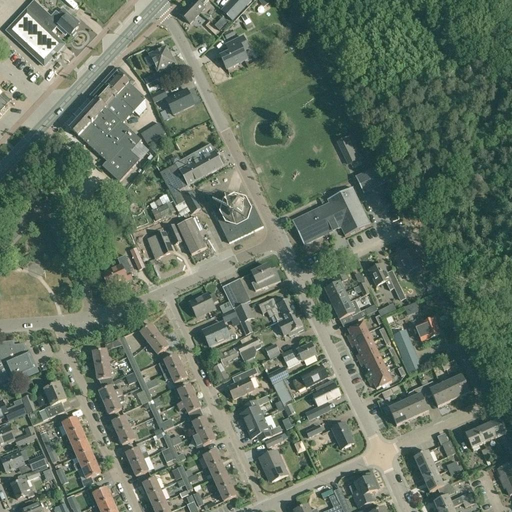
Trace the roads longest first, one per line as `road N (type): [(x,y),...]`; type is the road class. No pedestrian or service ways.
road 1 (residential): [(278,240),(165,15)]
road 2 (residential): [(166,290),(211,411),(221,416),(263,508)]
road 3 (secondary): [(0,171),(156,4)]
road 4 (residential): [(379,456),(483,408),(456,344),(425,357)]
road 5 (residential): [(59,321),(84,408),(136,511)]
road 6 (residential): [(379,456),(296,280)]
road 7 (residential): [(0,247),(44,208),(93,316)]
road 8 (residential): [(296,280),(412,227)]
road 9 (residential): [(166,290),(278,240)]
